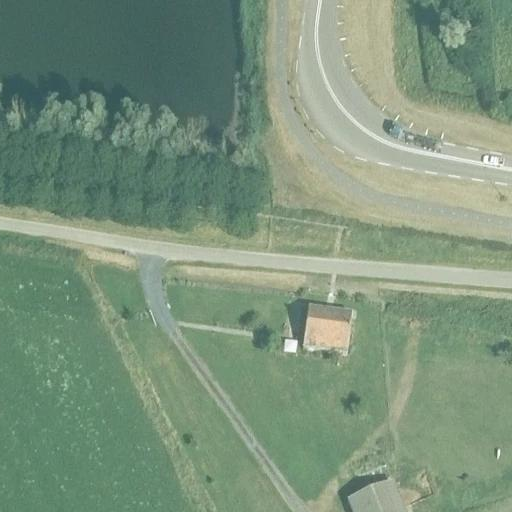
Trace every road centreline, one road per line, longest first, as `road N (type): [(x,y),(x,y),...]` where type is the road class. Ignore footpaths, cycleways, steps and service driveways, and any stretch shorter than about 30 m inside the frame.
road 1 (unclassified): [(0,225),(154,250),(511,281)]
road 2 (tertiary): [(511,171),(398,152),(344,122),(317,72),(319,0)]
